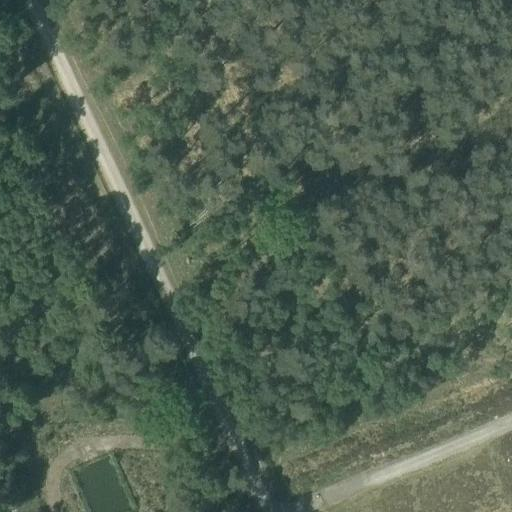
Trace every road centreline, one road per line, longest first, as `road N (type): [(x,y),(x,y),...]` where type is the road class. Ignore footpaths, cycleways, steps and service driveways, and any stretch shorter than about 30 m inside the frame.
road 1 (track): [(264,511),(32,0)]
road 2 (track): [(511,412),(268,511)]
